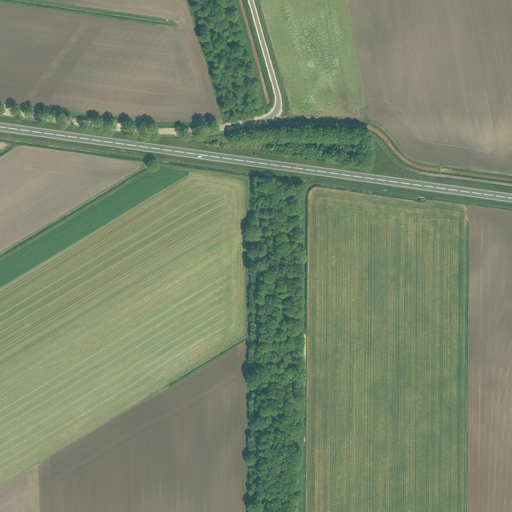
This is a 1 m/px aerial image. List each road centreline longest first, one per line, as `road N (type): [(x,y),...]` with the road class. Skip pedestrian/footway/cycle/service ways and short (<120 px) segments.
road 1 (trunk): [(511,198),(0,126)]
road 2 (unclassified): [(251,0),(279,100),(268,117),(167,133),(0,111)]
